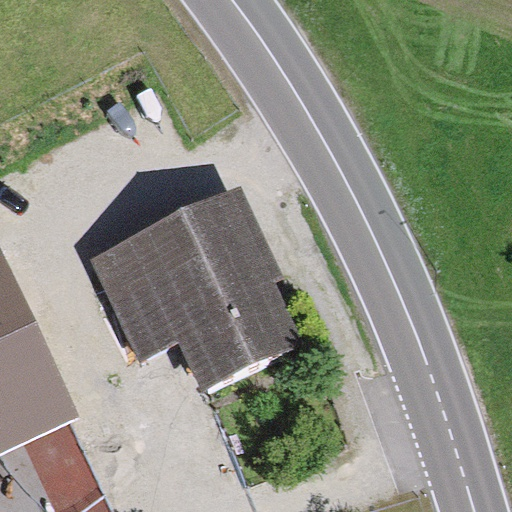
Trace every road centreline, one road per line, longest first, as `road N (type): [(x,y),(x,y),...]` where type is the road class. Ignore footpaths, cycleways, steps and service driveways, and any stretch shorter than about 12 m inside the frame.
road 1 (secondary): [(475,511),(423,344),(309,116),(236,0)]
road 2 (track): [(454,438),(227,511)]
